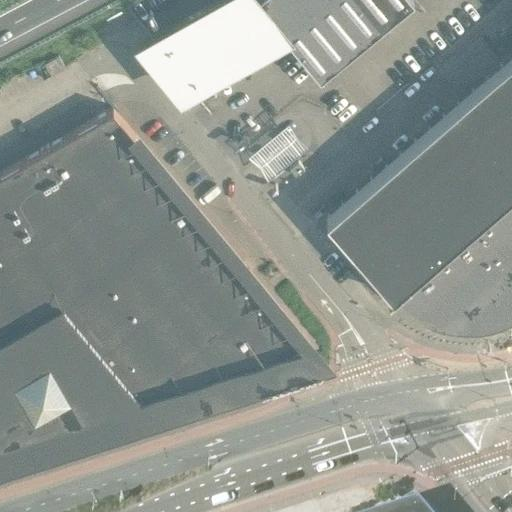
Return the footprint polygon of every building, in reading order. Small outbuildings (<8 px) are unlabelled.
[(284,36),(288,41),(319,79),(382,27),(413,1),(412,0),(255,0),(221,0),(141,41),(181,89),(284,36)] [(511,50),(325,214),(390,288),(387,292),(388,293),(392,290),(511,185),(511,50)] [(44,62),(50,74),(64,66),(58,54),(44,62)] [(0,334),(62,299),(140,393),(308,341),(112,106),(0,170),(0,334)] [(283,114),(241,146),(267,180),(311,147),(283,114)] [(288,167),(295,175),(304,167),(297,160),(288,167)] [(511,185),(392,290),(393,292),(394,293),(395,294),(397,295),(398,297),(399,298),(400,299),(401,300),(403,301),(404,302),(405,304),(407,305),(408,306),(409,307),(411,308),(412,309),(414,310),(415,311),(416,311),(418,312),(419,313),(421,314),(422,315),(424,316),(425,316),(427,317),(429,318),(430,318),(432,319),(433,320),(435,320),(437,321),(438,321),(440,322),(441,322),(443,323),(445,323),(446,323),(448,324),(450,324),(451,324),(453,325),(455,325),(457,325),(458,325),(460,325),(462,326),(463,326),(465,326),(467,326),(468,326),(470,326),(472,326),(474,325),(475,325),(477,325),(479,325),(480,325),(482,325),(484,324),(485,324),(487,324),(489,323),(490,323),(492,322),(494,322),(495,322),(497,321),(499,320),(500,320),(502,319),(503,319),(505,318),(507,317),(508,317),(510,316),(511,315),(511,314),(511,185)] [(34,418),(33,416),(33,414),(32,411),(31,408),(30,406),(29,404),(27,403),(25,400),(23,398),(20,396),(19,396),(12,393),(4,392),(2,393),(0,392),(0,447),(7,448),(14,447),(21,444),(26,439),(31,433),(33,426),(34,424),(34,422),(34,418)]
